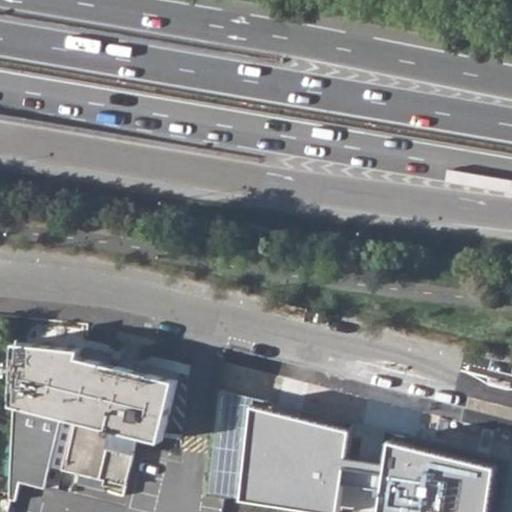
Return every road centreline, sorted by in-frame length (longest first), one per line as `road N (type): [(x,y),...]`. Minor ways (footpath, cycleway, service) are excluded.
road 1 (residential): [(511,392),(126,295),(0,278)]
road 2 (trunk): [(511,125),(0,38)]
road 3 (trunk): [(0,87),(511,174)]
road 4 (trunk): [(0,138),(511,213)]
road 5 (trunk): [(511,82),(54,0)]
